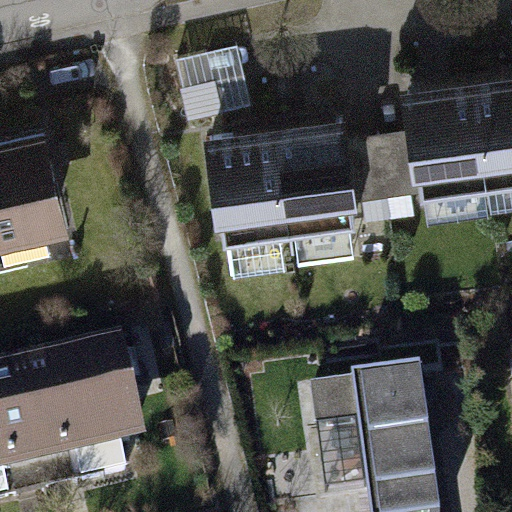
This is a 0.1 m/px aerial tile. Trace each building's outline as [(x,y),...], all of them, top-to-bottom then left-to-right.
[(251,111),(240,55),(181,67),(192,124),(251,111)] [(511,81),(471,86),(483,196),(511,192),(511,81)] [(483,196),(471,86),(403,94),(408,140),(415,203),(483,196)] [(0,130),(0,236),(77,217),(52,117),(0,130)] [(276,133),(289,244),(358,236),(355,210),(348,147),(346,125),(276,133)] [(289,244),(276,133),(207,140),(219,251),(289,244)] [(408,140),(348,147),(355,210),(415,203),(408,140)] [(31,362),(55,464),(154,440),(131,339),(31,362)] [(0,476),(55,464),(31,362),(0,369),(0,476)] [(441,511),(425,382),(310,397),(316,441),(360,435),(369,511),(441,511)]
